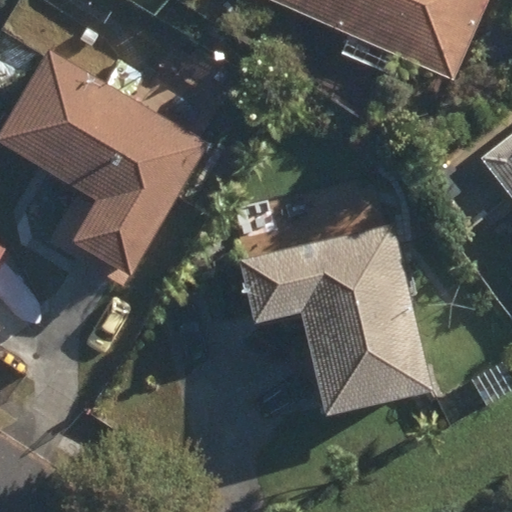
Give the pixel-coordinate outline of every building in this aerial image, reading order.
[(397,59),(453,84),(490,0),(261,0),(351,39),(342,57),(389,79),(397,59)] [(511,22),(480,43),(496,67),(511,56),(511,22)] [(48,247),(123,293),(207,149),(50,57),(0,140),(0,149),(96,207),(93,210),(77,199),(48,247)] [(511,138),(481,163),(511,202),(511,138)] [(303,318),(328,422),(433,397),(393,231),(243,267),(258,328),(303,318)] [(470,386),(486,412),(511,396),(496,370),(470,386)]
